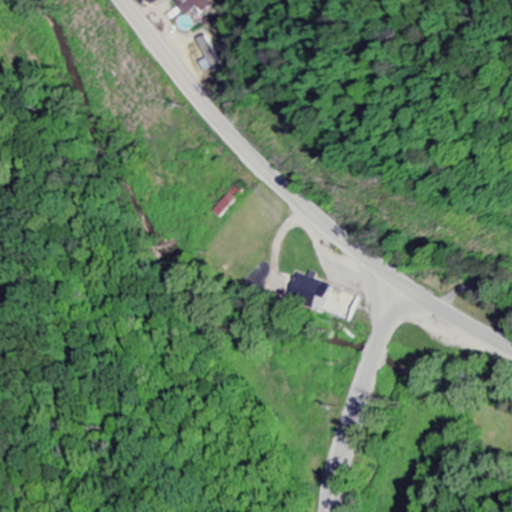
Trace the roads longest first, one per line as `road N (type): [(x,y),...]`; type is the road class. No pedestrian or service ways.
road 1 (secondary): [(511,348),(391,277),(309,214),(205,108),(120,0)]
road 2 (residential): [(318,511),(391,277)]
